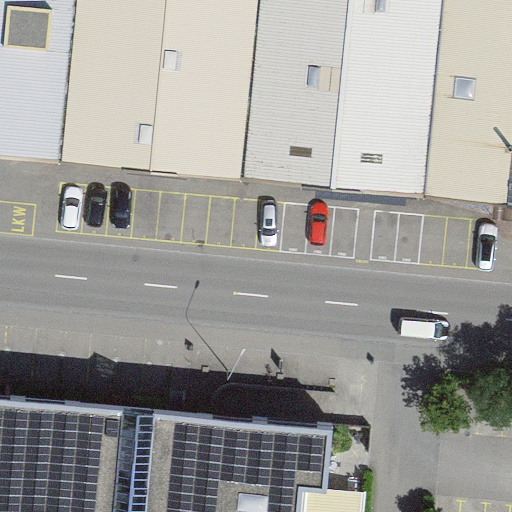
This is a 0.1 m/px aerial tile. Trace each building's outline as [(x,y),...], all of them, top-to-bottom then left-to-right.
[(73,0),(0,0),(0,158),(58,164),(73,0)] [(261,0),(73,0),(58,164),(244,182),(261,0)] [(443,0),(261,0),(244,182),(425,199),(443,0)] [(511,0),(443,0),(425,199),(511,206),(511,0)] [(329,479),(335,417),(0,385),(0,511),(302,511),(305,477),(329,479)]
